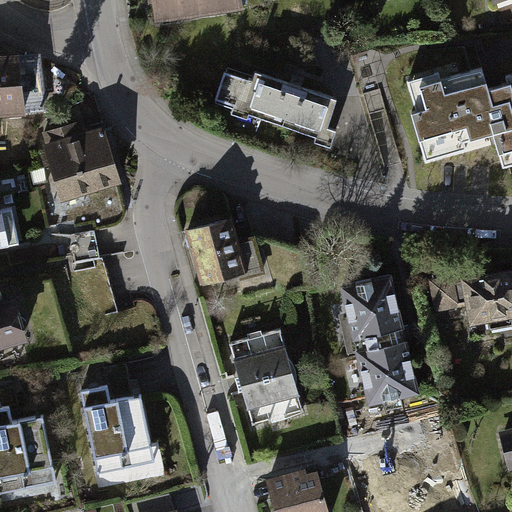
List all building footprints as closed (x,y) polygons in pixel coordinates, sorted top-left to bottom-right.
[(151,0),(154,19),(241,8),(240,0),(151,0)] [(511,0),(488,0),(492,9),(511,2),(511,0)] [(17,53),(0,54),(0,110),(22,108),(17,53)] [(438,69),(406,78),(415,107),(409,108),(423,157),(462,145),(460,138),(491,129),(499,126),(487,85),(480,64),(440,75),(438,69)] [(505,79),(487,85),(499,126),(491,129),(501,164),(511,160),(511,69),(503,72),(505,79)] [(333,99),(249,70),(235,112),(329,144),(335,127),(324,123),(333,99)] [(383,91),(367,95),(387,171),(403,167),(383,91)] [(102,123),(43,140),(59,195),(118,178),(102,123)] [(2,206),(0,206),(0,241),(9,240),(2,206)] [(243,208),(194,223),(211,280),(260,265),(243,208)] [(511,266),(460,276),(470,330),(511,322),(511,266)] [(91,295),(96,318),(118,314),(109,268),(78,273),(82,297),(91,295)] [(393,272),(337,284),(362,402),(418,391),(393,272)] [(12,283),(0,286),(0,342),(27,334),(12,283)] [(281,332),(236,342),(255,424),(300,413),(281,332)] [(137,381),(82,390),(95,473),(150,465),(137,381)] [(40,406),(0,411),(0,494),(52,487),(40,406)] [(511,429),(499,433),(505,464),(511,462),(511,429)] [(420,440),(370,452),(383,505),(432,493),(420,440)] [(328,511),(319,465),(269,476),(276,511),(328,511)]
